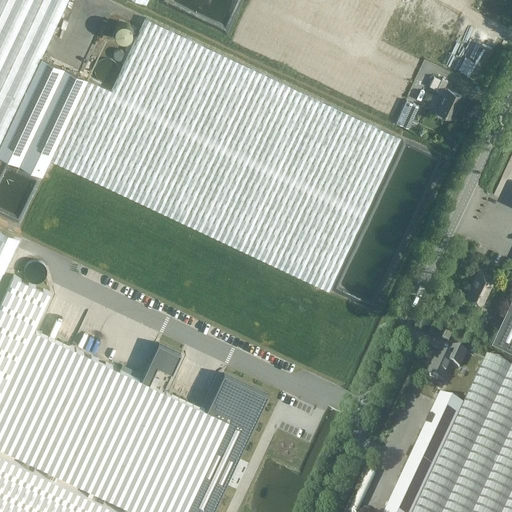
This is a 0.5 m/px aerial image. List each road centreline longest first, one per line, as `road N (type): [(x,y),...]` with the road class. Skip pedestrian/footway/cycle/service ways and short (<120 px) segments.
road 1 (tertiary): [(318,511),(511,104)]
road 2 (unknown): [(290,377),(40,255),(19,256),(0,284)]
road 3 (unknown): [(290,377),(227,511)]
